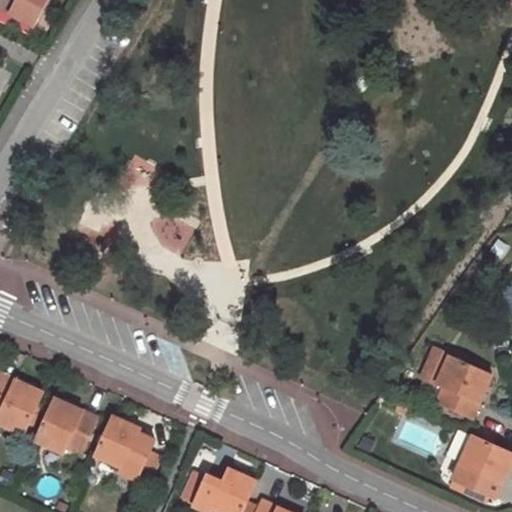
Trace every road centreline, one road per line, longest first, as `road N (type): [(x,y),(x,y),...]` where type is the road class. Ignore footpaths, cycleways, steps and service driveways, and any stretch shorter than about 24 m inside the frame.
road 1 (residential): [(423,511),(0,312)]
road 2 (residential): [(105,0),(0,182)]
